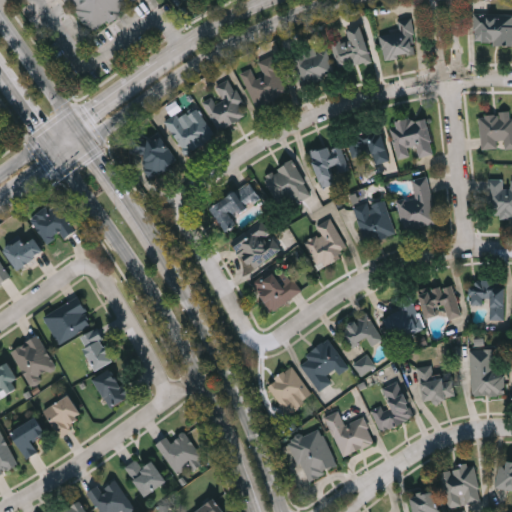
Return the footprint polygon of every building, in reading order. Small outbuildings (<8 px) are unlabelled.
[(134,0),(92,32),(68,0),(134,0)] [(511,44),(473,44),(473,13),(511,13),(511,44)] [(383,58),(380,34),(399,32),(397,21),(410,19),(415,54),(383,58)] [(371,62),(338,69),(332,44),(349,40),(347,30),(363,26),(371,62)] [(334,76),(299,84),(292,55),(327,46),(334,76)] [(240,72),(251,67),(255,77),(263,74),(258,61),(272,55),(288,93),(255,108),(240,72)] [(218,130),(202,100),(218,92),(215,86),(230,78),(248,114),(218,130)] [(176,111),(180,117),(193,108),(212,135),(186,153),(163,120),(176,111)] [(511,148),(480,149),(479,113),(511,112),(511,148)] [(433,154),(417,157),(415,147),(409,148),(410,157),(396,160),(390,123),(426,117),(433,154)] [(389,161),(375,164),(372,154),(352,158),(346,135),(381,127),(389,161)] [(134,150),(160,133),(178,161),(152,177),(134,150)] [(340,143),(348,169),(335,172),(338,182),(321,187),(311,151),(340,143)] [(293,160),(311,192),(282,208),(265,175),(293,160)] [(437,223),(403,231),(397,201),(415,197),(411,179),(427,176),(437,223)] [(488,179),(511,179),(511,217),(488,217),(488,179)] [(261,201),(234,216),(238,224),(225,232),(210,205),(251,183),(261,201)] [(354,207),(384,198),(394,234),(364,242),(354,207)] [(75,230),(48,244),(32,215),(59,200),(75,230)] [(338,250),(341,258),(317,268),(306,240),(321,234),(316,224),(333,218),(344,248),(338,250)] [(255,269),(233,245),(261,220),(270,231),(265,235),(278,249),(255,269)] [(20,270),(6,250),(23,237),(28,244),(36,238),(45,251),(20,270)] [(0,260),(11,276),(0,283),(0,260)] [(255,284),(273,271),(283,284),(292,278),(301,290),(273,310),(255,284)] [(504,279),(504,319),(489,319),(489,304),(470,304),(470,280),(504,279)] [(452,283),(460,316),(445,319),(444,313),(426,318),(420,291),(452,283)] [(387,315),(399,312),(395,298),(412,294),(421,329),(393,337),(387,315)] [(59,342),(45,315),(80,297),(94,324),(59,342)] [(343,334),(361,313),(377,327),(359,348),(343,334)] [(98,370),(80,338),(99,328),(116,360),(98,370)] [(31,385),(13,348),(43,334),(61,370),(31,385)] [(335,370),(328,375),(332,381),(319,391),(298,361),(328,339),(349,367),(339,375),(335,370)] [(494,347),(495,375),(504,375),(505,395),(471,395),(470,348),(494,347)] [(377,367),(368,354),(354,364),(362,377),(377,367)] [(11,395),(0,392),(0,363),(18,367),(11,395)] [(456,397),(425,404),(417,368),(432,364),(435,375),(451,372),(456,397)] [(313,396),(287,414),(266,384),(292,366),(313,396)] [(111,407),(98,377),(116,369),(130,398),(111,407)] [(414,419),(381,432),(372,409),(388,403),(382,387),(399,381),(414,419)] [(87,419),(61,436),(45,411),(71,394),(87,419)] [(343,457),(325,416),(339,410),(345,425),(364,416),(375,443),(343,457)] [(34,441),(40,451),(29,458),(13,432),(38,416),(48,432),(34,441)] [(203,456),(179,473),(159,446),(184,428),(203,456)] [(307,481),(290,441),(321,428),(338,468),(307,481)] [(20,465),(0,474),(0,432),(3,431),(20,465)] [(511,459),(511,490),(495,487),(500,457),(511,459)] [(147,496),(126,466),(138,458),(144,466),(154,460),(169,480),(147,496)] [(446,507),(442,468),(476,464),(480,503),(446,507)] [(136,507),(128,511),(101,511),(88,492),(99,485),(102,488),(116,479),(136,507)] [(412,511),(411,495),(437,493),(438,511),(412,511)] [(86,511),(82,501),(58,511),(86,511)] [(221,511),(199,511),(213,501),(221,511)]
